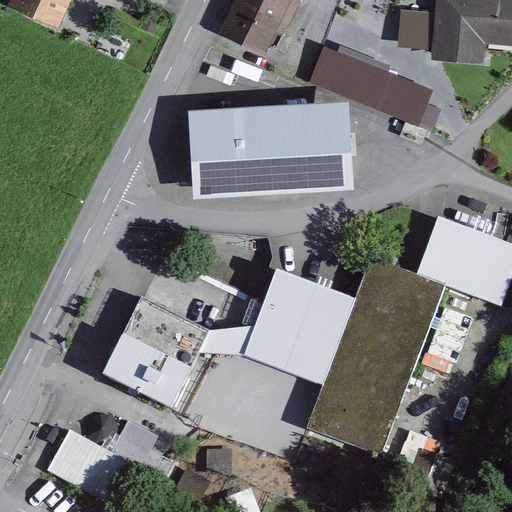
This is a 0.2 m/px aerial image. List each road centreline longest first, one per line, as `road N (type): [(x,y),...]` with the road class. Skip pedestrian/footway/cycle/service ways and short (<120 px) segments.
road 1 (residential): [(444,163),(380,201),(266,223),(165,214),(106,193)]
road 2 (secondary): [(0,409),(106,193)]
road 3 (secondary): [(106,193),(204,0)]
